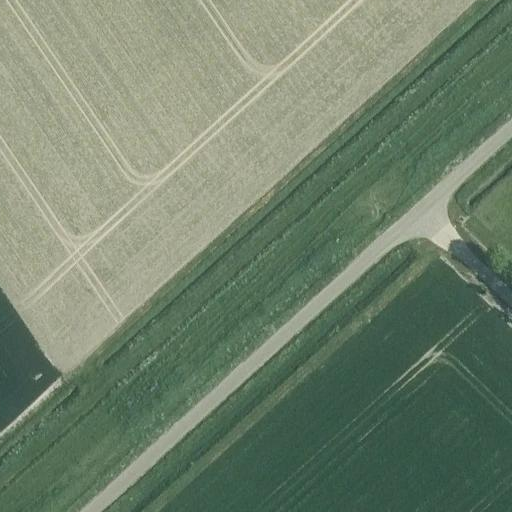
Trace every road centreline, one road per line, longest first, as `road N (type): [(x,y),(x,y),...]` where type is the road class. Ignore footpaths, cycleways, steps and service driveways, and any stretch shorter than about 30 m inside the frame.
road 1 (track): [(0,480),(511,13)]
road 2 (unclassified): [(85,511),(511,124)]
